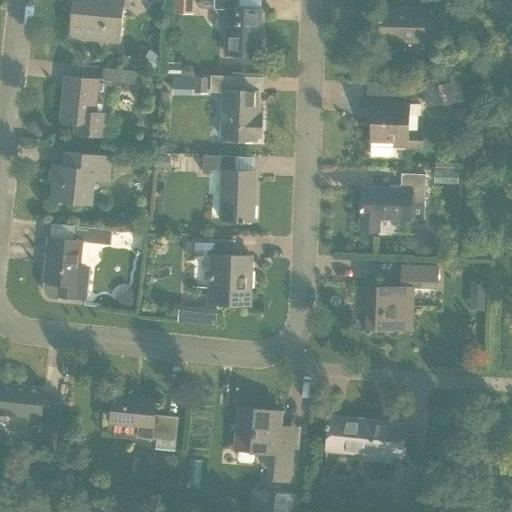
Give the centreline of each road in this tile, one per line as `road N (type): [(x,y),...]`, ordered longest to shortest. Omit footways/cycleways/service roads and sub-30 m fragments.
road 1 (residential): [(10,328),(246,360),(288,350),(303,314),(316,0)]
road 2 (residential): [(21,0),(0,208)]
